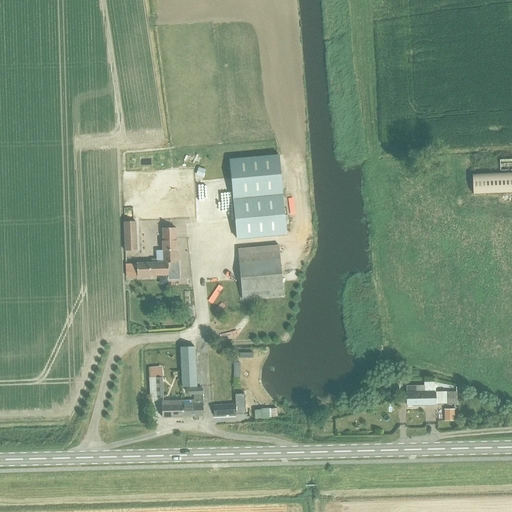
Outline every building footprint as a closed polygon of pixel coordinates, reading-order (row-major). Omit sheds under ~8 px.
[(279,155),(230,159),(233,199),(237,239),(286,234),(283,195),(279,155)] [(198,168),(196,175),(203,177),(205,171),(198,168)] [(511,172),(473,175),(473,194),(511,192),(511,172)] [(134,206),(127,206),(126,220),(134,220),(134,206)] [(131,230),(136,230),(136,221),(124,222),(125,251),(134,251),(134,250),(132,250),(131,230)] [(168,275),(169,278),(180,278),(179,262),(176,262),(176,250),(177,250),(176,240),(175,228),(162,228),(163,241),(162,241),(162,250),(163,250),(164,262),(126,264),(127,276),(168,275)] [(278,245),(238,249),(240,278),(241,288),(242,299),(284,296),(279,245),(278,245)] [(183,387),(195,386),(194,369),(194,347),(181,348),(183,387)] [(161,368),(148,368),(149,398),(163,397),(162,376),(161,377),(161,368)] [(399,378),(386,379),(386,390),(399,390),(399,378)] [(416,385),(407,386),(407,404),(435,403),(457,403),(456,391),(435,391),(435,382),(424,382),(424,385),(416,385)] [(203,417),(202,394),(202,388),(187,388),(187,394),(194,394),(194,401),(190,401),(190,400),(181,400),(182,417),(201,417),(203,417)] [(213,405),(213,406),(214,412),(214,416),(220,416),(222,415),(240,414),(245,414),(245,406),(244,394),(239,394),(235,394),(235,398),(235,404),(228,404),(213,405)] [(182,417),(181,400),(161,400),(161,405),(162,408),(162,418),(182,417)] [(268,408),(260,409),(260,410),(261,418),(269,417),(268,408)] [(276,408),(268,408),(269,417),(277,416),(276,408)] [(454,409),(444,409),(444,420),(454,420),(454,409)]
